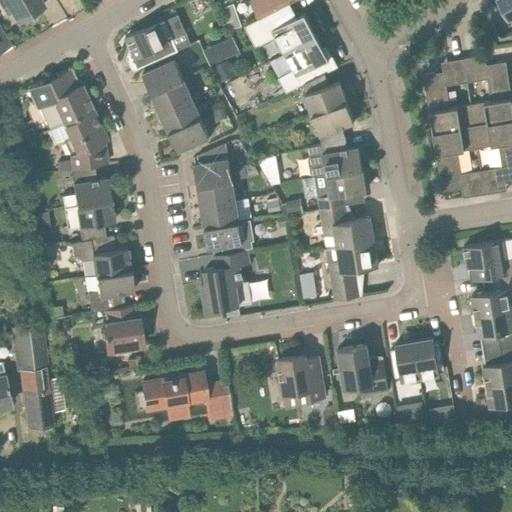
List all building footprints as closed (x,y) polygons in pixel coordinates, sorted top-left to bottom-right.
[(41,0),(0,0),(0,2),(7,13),(12,10),(17,20),(26,15),(27,17),(34,18),(36,11),(35,9),(44,4),(41,0)] [(214,13),(209,0),(188,0),(181,3),(186,21),(214,13)] [(289,1),(291,0),(252,0),(259,17),(289,1)] [(511,17),(511,0),(498,0),(508,18),(511,17)] [(283,53),(317,35),(304,12),(297,16),(289,1),(259,17),(244,25),(255,46),(274,35),(283,53)] [(238,25),(235,14),(224,18),(228,29),(238,25)] [(166,37),(159,21),(126,36),(135,56),(131,57),(136,68),(178,50),(171,35),(166,37)] [(0,51),(12,44),(0,25),(0,51)] [(325,73),(338,67),(326,44),(322,46),(317,35),(283,53),(292,70),(278,77),(286,93),(303,84),(303,83),(325,73)] [(203,49),(210,66),(240,52),(233,36),(203,49)] [(470,103),(474,125),(511,118),(511,98),(506,60),(486,64),(486,60),(478,61),(477,55),(463,57),(467,81),(486,78),(490,100),(470,103)] [(474,125),(470,103),(449,106),(446,85),(467,81),(463,57),(448,60),(450,66),(442,67),(443,71),(423,74),(433,132),(474,125)] [(174,58),(143,72),(151,92),(183,77),(174,58)] [(235,73),(228,58),(214,65),(221,80),(235,73)] [(54,100),(64,122),(93,109),(81,83),(70,88),(63,72),(28,88),(37,108),(54,100)] [(328,84),(325,73),(303,83),(303,84),(306,92),(304,93),(312,113),(347,101),(339,80),(328,84)] [(183,77),(151,92),(160,111),(192,97),(183,77)] [(192,97),(160,111),(169,131),(201,116),(192,97)] [(322,142),(345,136),(342,126),(354,121),(347,101),(312,113),(322,142)] [(58,171),(70,169),(94,166),(102,164),(98,142),(106,138),(93,109),(64,122),(70,136),(63,140),(70,155),(71,159),(57,161),(58,171)] [(226,117),(222,109),(210,115),(214,122),(226,117)] [(209,136),(201,116),(169,131),(177,150),(209,136)] [(511,178),(511,118),(474,125),(477,147),(498,144),(501,166),(481,169),(485,193),(499,190),(498,184),(506,183),(505,180),(511,178)] [(485,193),(481,169),(460,172),(456,151),(477,147),(474,125),(433,132),(442,190),(462,187),(462,190),(469,189),(470,195),(485,193)] [(326,174),(362,167),(358,146),(347,148),(345,136),(322,142),(324,152),(322,152),(326,174)] [(198,162),(194,163),(198,184),(232,178),(246,176),(244,165),(230,167),(228,157),(225,142),(197,155),(198,162)] [(263,167),(277,164),(276,154),(258,158),(263,167)] [(63,206),(76,203),(76,204),(110,199),(107,177),(96,179),(94,166),(70,169),(74,194),(62,196),(63,206)] [(362,167),(326,174),(328,186),(316,188),(318,197),(320,208),(345,204),(344,193),(366,189),(362,167)] [(232,178),(198,184),(201,205),(235,200),(232,178)] [(79,226),(80,230),(81,240),(105,236),(103,222),(114,220),(110,199),(76,204),(76,203),(63,206),(67,228),(79,226)] [(301,210),(299,199),(286,201),(287,212),(301,210)] [(235,200),(201,205),(204,226),(239,221),(235,200)] [(279,210),(278,200),(266,202),(268,212),(279,210)] [(336,246),(376,240),(376,239),(374,239),(370,215),(348,219),(345,204),(320,208),(324,235),(334,233),(336,246)] [(286,226),(285,215),(277,216),(278,227),(286,226)] [(239,221),(204,226),(208,247),(242,242),(239,221)] [(81,260),(93,259),(95,274),(130,268),(126,247),(115,249),(113,234),(105,236),(81,240),(70,242),(72,253),(81,260)] [(492,276),(511,273),(511,236),(464,244),(467,266),(471,265),(471,266),(482,265),(482,264),(490,262),(492,276)] [(328,260),(333,287),(335,299),(360,295),(358,283),(362,283),(363,267),(378,264),(374,240),(376,240),(336,246),(339,259),(328,260)] [(206,280),(203,281),(201,281),(202,282),(206,309),(251,302),(248,281),(243,282),(240,264),(249,262),(247,249),(214,254),(216,266),(205,268),(206,280)] [(90,311),(106,309),(106,308),(124,305),(122,291),(133,290),(130,268),(95,274),(97,289),(87,291),(90,311)] [(475,315),(511,308),(511,304),(509,288),(486,291),(476,292),(476,293),(472,294),(475,315)] [(242,313),(241,303),(239,304),(227,306),(229,315),(242,313)] [(135,304),(124,305),(106,308),(106,309),(108,321),(102,322),(107,349),(109,349),(110,354),(126,351),(125,346),(142,344),(138,316),(136,316),(135,304)] [(52,316),(62,313),(61,305),(50,307),(52,316)] [(511,308),(475,315),(479,336),(483,335),(483,336),(493,334),(493,333),(498,333),(500,347),(511,344),(511,308)] [(53,423),(51,411),(64,409),(60,377),(47,378),(45,366),(47,366),(43,323),(12,326),(16,369),(21,369),(28,426),(53,423)] [(433,336),(414,339),(420,377),(439,374),(438,369),(444,368),(439,340),(434,341),(433,336)] [(420,377),(414,339),(395,343),(396,348),(391,349),(395,377),(400,376),(401,380),(420,377)] [(360,394),(388,389),(383,358),(370,360),(367,343),(337,348),(344,388),(358,385),(360,394)] [(511,344),(500,347),(502,361),(498,362),(498,361),(487,363),(483,364),(487,385),(511,380),(511,344)] [(304,353),(294,355),(278,358),(284,393),(307,389),(308,398),(325,395),(318,355),(305,357),(304,353)] [(106,369),(104,360),(91,362),(92,371),(106,369)] [(0,405),(11,403),(2,361),(0,361),(0,405)] [(188,414),(185,399),(204,395),(208,417),(231,413),(232,413),(227,380),(202,384),(200,370),(179,374),(180,377),(164,379),(163,376),(142,380),(146,405),(164,402),(167,418),(188,414)] [(511,402),(511,380),(487,385),(490,406),(494,405),(494,406),(505,405),(504,404),(511,402)] [(407,403),(397,405),(399,421),(409,420),(407,403)] [(442,406),(444,419),(454,418),(452,404),(442,406)] [(323,406),(325,418),(336,417),(334,405),(323,406)] [(347,478),(347,501),(359,502),(359,478),(347,478)] [(479,494),(479,480),(467,480),(467,494),(479,494)]
